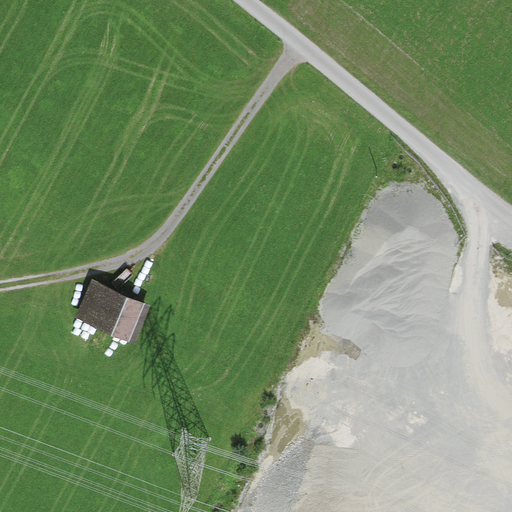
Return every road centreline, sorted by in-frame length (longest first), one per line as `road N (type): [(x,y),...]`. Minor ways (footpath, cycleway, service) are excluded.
road 1 (track): [(304,42),(159,241),(104,266),(0,283)]
road 2 (unclassified): [(250,0),(511,210)]
